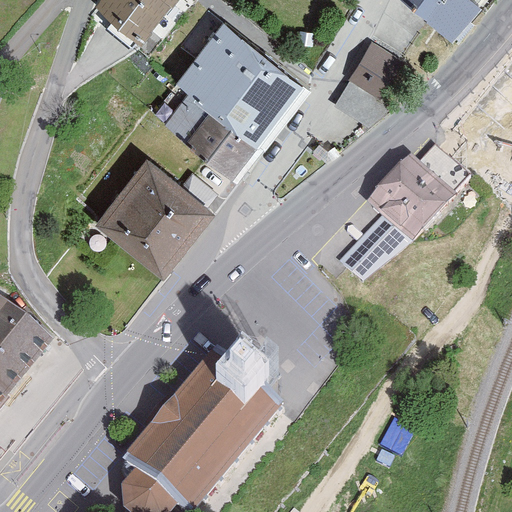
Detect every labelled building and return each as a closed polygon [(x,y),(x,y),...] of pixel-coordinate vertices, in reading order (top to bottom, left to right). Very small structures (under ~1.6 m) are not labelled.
[(174,0),(103,0),(100,5),(142,39),(174,0)] [(467,3),(463,0),(385,0),(437,41),(467,3)] [(164,82),(181,96),(250,147),(298,90),(213,22),(164,82)] [(372,44),(353,82),(385,99),(405,61),(372,44)] [(250,147),(181,96),(156,127),(224,182),(250,147)] [(209,216),(147,166),(101,225),(163,274),(209,216)] [(413,242),(384,214),(341,263),(362,282),(413,242)] [(191,511),(194,511),(277,410),(227,370),(215,361),(128,462),(137,470),(126,483),(126,508),(131,511),(171,511),(180,503),(191,511)]
